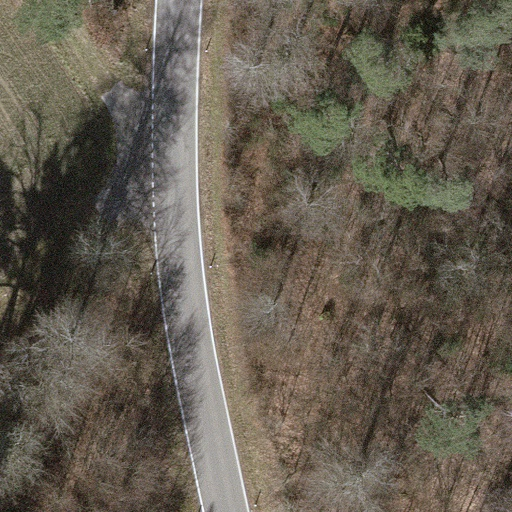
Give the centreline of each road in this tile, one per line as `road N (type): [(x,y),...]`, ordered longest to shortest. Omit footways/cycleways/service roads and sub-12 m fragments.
road 1 (tertiary): [(179,0),(175,169),(189,327),(230,511)]
road 2 (track): [(175,169),(139,175),(0,317)]
